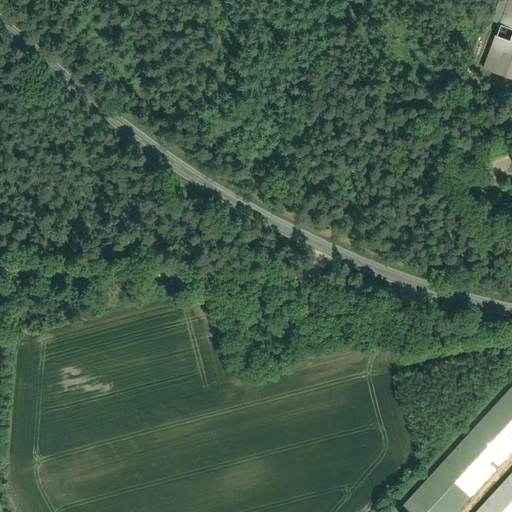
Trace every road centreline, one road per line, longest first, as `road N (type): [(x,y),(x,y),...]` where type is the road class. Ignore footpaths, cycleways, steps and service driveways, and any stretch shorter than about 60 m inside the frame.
road 1 (tertiary): [(511,311),(392,275),(273,223),(124,126),(0,21)]
road 2 (track): [(326,248),(319,269),(258,272),(0,261)]
